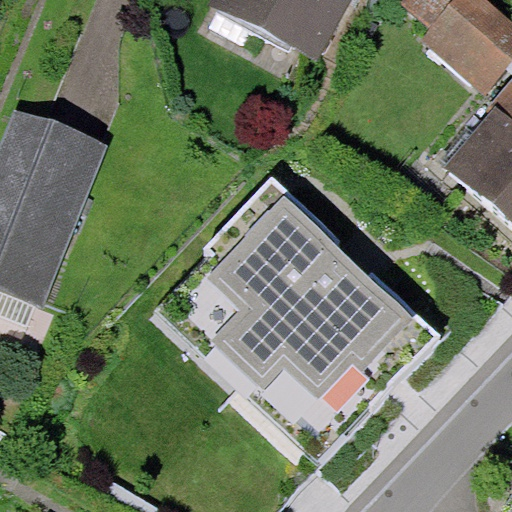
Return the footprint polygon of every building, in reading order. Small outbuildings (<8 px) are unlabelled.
[(207,0),(201,12),(307,71),(346,0),(207,0)] [(396,0),(430,30),(421,40),(483,96),(511,63),(511,20),(489,0),(396,0)] [(511,79),(440,164),(511,224),(511,79)] [(0,292),(44,310),(106,156),(7,116),(0,133),(0,292)] [(440,335),(271,177),(203,249),(219,264),(206,277),(240,308),(211,339),(265,389),(285,368),(319,399),(352,363),(385,394),(440,335)] [(197,439),(276,509),(315,466),(236,395),(197,439)]
